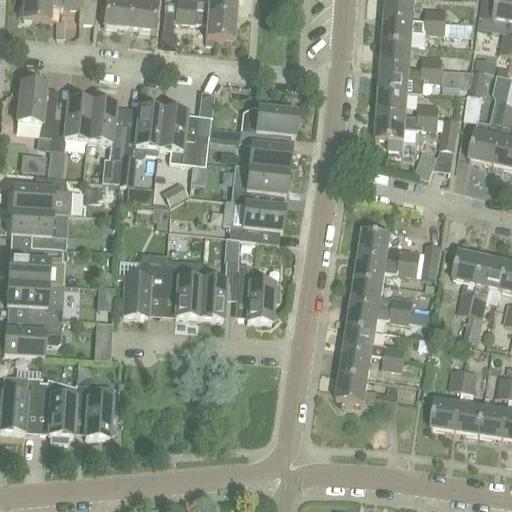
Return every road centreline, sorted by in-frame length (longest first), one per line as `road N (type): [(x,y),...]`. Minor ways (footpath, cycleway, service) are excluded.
road 1 (residential): [(0,47),(336,84)]
road 2 (residential): [(0,504),(278,479)]
road 3 (residential): [(278,479),(511,503)]
road 4 (residential): [(511,223),(325,183)]
road 5 (residential): [(301,349),(113,348)]
road 6 (residential): [(301,349),(325,183)]
road 7 (residential): [(278,479),(301,349)]
